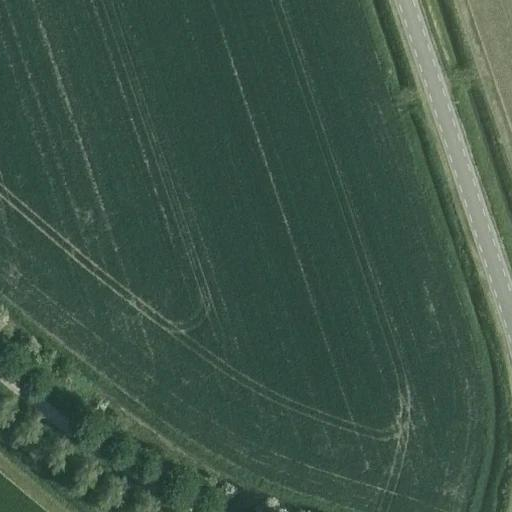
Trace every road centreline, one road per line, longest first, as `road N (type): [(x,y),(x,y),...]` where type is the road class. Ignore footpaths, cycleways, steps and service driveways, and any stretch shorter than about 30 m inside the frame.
road 1 (tertiary): [(511,315),(408,0)]
road 2 (unclassified): [(0,384),(39,420),(195,511)]
